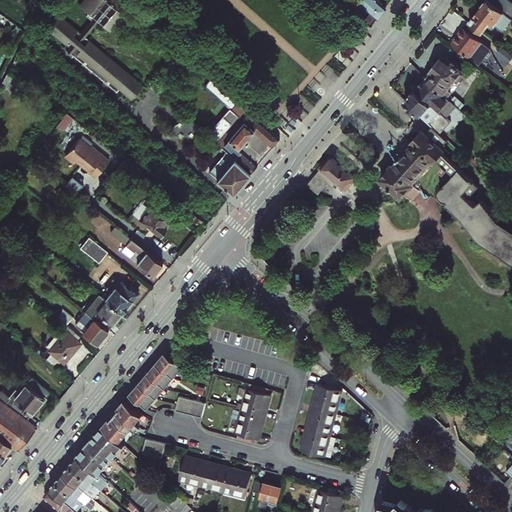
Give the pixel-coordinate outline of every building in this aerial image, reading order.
[(117,92),(120,89),(132,100),(144,86),(87,37),(98,24),(102,28),(105,25),(114,33),(128,16),(109,0),(85,0),(81,5),(90,13),(87,15),(92,20),(81,32),(60,15),(48,29),(69,47),(67,49),(117,92)] [(385,7),(377,0),(356,0),(377,18),(385,7)] [(503,30),(511,18),(511,17),(505,12),(492,2),(489,0),(485,0),(470,22),(482,31),(491,20),(503,30)] [(511,1),(510,0),(493,0),(492,2),(505,12),(511,17),(511,1)] [(469,56),(481,40),(465,27),(453,43),(469,56)] [(490,47),(481,40),(469,56),(478,63),(490,47)] [(511,57),(511,54),(502,46),(496,53),(508,62),(511,57)] [(427,77),(447,96),(452,90),(449,88),(456,78),(459,81),(465,73),(462,71),(463,70),(453,61),(452,63),(443,56),(427,77)] [(29,85),(9,70),(2,84),(20,97),(29,85)] [(451,99),(447,96),(427,77),(416,89),(405,100),(434,127),(446,138),(451,133),(444,126),(445,126),(435,116),(451,99)] [(214,78),(205,87),(230,109),(272,147),(280,137),(214,78)] [(451,100),(461,108),(465,104),(455,95),(451,100)] [(206,131),(223,146),(229,139),(257,164),(272,147),(230,109),(223,116),(232,124),(220,137),(209,128),(206,131)] [(64,130),(74,118),(67,113),(58,125),(64,130)] [(202,128),(186,113),(172,130),(188,144),(202,128)] [(449,141),(446,138),(434,127),(427,134),(425,132),(415,142),(417,143),(408,152),(407,151),(402,158),(403,159),(395,167),(394,166),(383,178),(403,197),(414,185),(412,183),(434,159),(436,160),(438,158),(455,173),(446,183),(446,185),(444,186),(442,188),(441,191),(441,194),(442,197),(443,199),(445,200),(448,201),(447,202),(460,214),(480,239),(511,260),(511,227),(501,220),(483,198),(477,204),(470,197),(480,186),(443,153),(445,150),(443,148),(449,141)] [(80,139),(66,156),(75,163),(79,159),(84,163),(83,165),(98,176),(111,160),(92,146),(91,147),(80,139)] [(223,146),(228,151),(251,171),(257,164),(229,139),(223,146)] [(210,171),(234,192),(251,171),(228,151),(210,171)] [(346,188),(357,175),(333,155),(308,185),(319,194),(328,182),(333,187),(336,183),(338,186),(343,189),(344,187),(346,188)] [(172,216),(165,210),(160,206),(154,201),(140,218),(159,233),(160,232),(163,231),(165,228),(165,226),(168,223),(167,222),(172,216)] [(102,225),(112,232),(117,225),(108,218),(102,225)] [(154,275),(164,263),(128,234),(117,225),(112,232),(127,245),(123,250),(154,275)] [(109,251),(90,236),(83,244),(102,260),(109,251)] [(21,278),(30,267),(24,263),(16,274),(21,278)] [(118,279),(113,286),(114,287),(106,297),(123,311),(139,292),(131,285),(128,287),(118,279)] [(106,297),(100,293),(86,311),(95,318),(109,329),(123,311),(106,297)] [(58,316),(66,323),(67,324),(73,316),(63,309),(58,316)] [(98,342),(109,329),(95,318),(89,325),(81,318),(76,324),(98,342)] [(67,324),(66,323),(62,327),(63,327),(48,346),(52,349),(50,350),(53,352),(63,360),(65,362),(78,346),(75,344),(79,340),(78,340),(73,335),(76,331),(67,324)] [(78,340),(82,335),(76,331),(73,335),(78,340)] [(111,416),(105,425),(121,440),(130,429),(135,433),(140,427),(135,424),(144,413),(138,408),(142,403),(148,408),(184,366),(167,351),(120,407),(121,408),(113,418),(111,416)] [(63,360),(53,352),(47,359),(57,367),(63,360)] [(3,389),(0,392),(0,397),(28,418),(51,391),(33,377),(20,392),(18,390),(12,397),(3,389)] [(325,391),(319,390),(314,407),(321,409),(320,414),(313,412),(308,428),(315,430),(313,436),(307,434),(302,450),(332,458),(337,441),(329,439),(330,434),(342,390),(327,385),(325,391)] [(253,431),(260,433),(265,415),(269,399),(263,398),(264,392),(249,388),(237,433),(252,436),(253,431)] [(180,394),(176,409),(202,416),(206,402),(180,394)] [(0,435),(12,444),(19,449),(38,426),(28,418),(0,397),(0,435)] [(100,473),(126,445),(121,440),(105,425),(79,454),(100,473)] [(237,433),(236,437),(258,443),(260,433),(253,431),(252,436),(237,433)] [(12,444),(0,435),(0,450),(5,454),(12,444)] [(168,443),(148,438),(144,453),(164,458),(168,443)] [(79,454),(72,463),(101,490),(105,486),(103,484),(107,480),(100,473),(79,454)] [(181,478),(223,489),(224,490),(246,495),(250,481),(245,479),(247,473),(230,468),(228,475),(223,473),(224,467),(207,462),(205,468),(200,467),(202,461),(186,457),(181,478)] [(101,490),(72,463),(64,472),(93,497),(94,498),(101,490)] [(93,497),(64,472),(58,480),(85,503),(92,509),(95,507),(89,501),(93,497)] [(85,503),(58,480),(51,487),(69,503),(78,511),(85,503)] [(283,487),(265,482),(261,496),(270,499),(269,503),(278,506),(279,503),(283,487)] [(69,503),(51,487),(45,495),(60,508),(64,504),(67,506),(69,503)] [(337,511),(341,501),(334,499),(336,494),(321,490),(314,511),(337,511)] [(399,501),(398,504),(385,501),(382,511),(452,511),(451,511),(435,511),(436,511),(434,507),(429,509),(422,507),(421,511),(412,510),(413,505),(406,503),(402,499),(399,501)] [(67,506),(63,511),(64,511),(79,511),(78,511),(69,503),(67,506)] [(142,511),(133,503),(129,507),(134,511),(142,511)]
